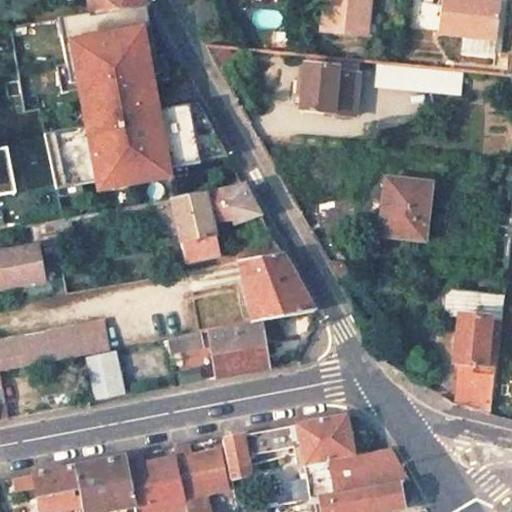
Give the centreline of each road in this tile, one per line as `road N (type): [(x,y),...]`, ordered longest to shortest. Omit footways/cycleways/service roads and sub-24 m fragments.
road 1 (unclassified): [(368,374),(173,0)]
road 2 (unclassified): [(0,446),(368,374)]
road 3 (unclassified): [(511,444),(393,414)]
